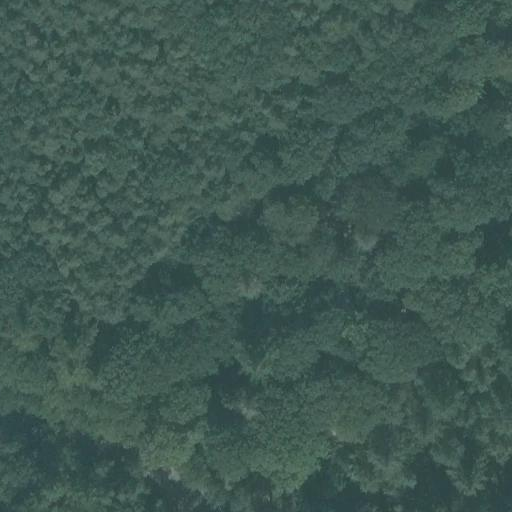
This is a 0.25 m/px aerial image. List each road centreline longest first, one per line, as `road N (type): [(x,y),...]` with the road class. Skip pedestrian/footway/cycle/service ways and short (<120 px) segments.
road 1 (track): [(511,341),(239,0)]
road 2 (track): [(511,264),(269,447)]
road 3 (unclassified): [(225,511),(72,432),(0,411)]
